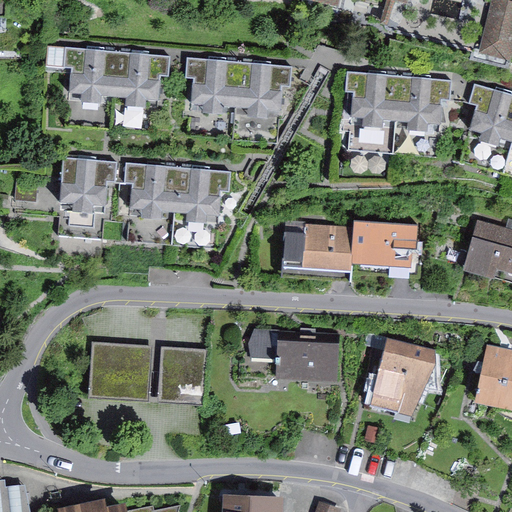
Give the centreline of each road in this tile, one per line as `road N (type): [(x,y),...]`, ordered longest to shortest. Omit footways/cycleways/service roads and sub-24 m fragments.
road 1 (residential): [(0,434),(39,338),(82,301),(264,299),(511,317)]
road 2 (residential): [(369,485),(252,467),(89,470),(0,434)]
